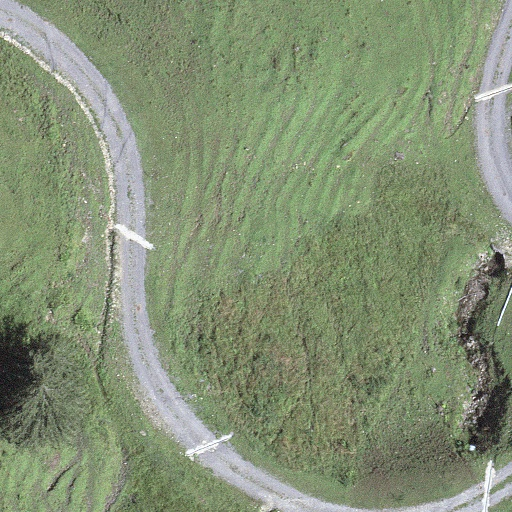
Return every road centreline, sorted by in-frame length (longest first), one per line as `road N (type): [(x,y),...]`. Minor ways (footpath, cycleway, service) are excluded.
road 1 (track): [(311,511),(228,467),(155,401),(131,312),(131,167),(117,126),(90,75),(53,38),(0,8)]
road 2 (track): [(511,193),(491,146),(490,106),(511,27)]
